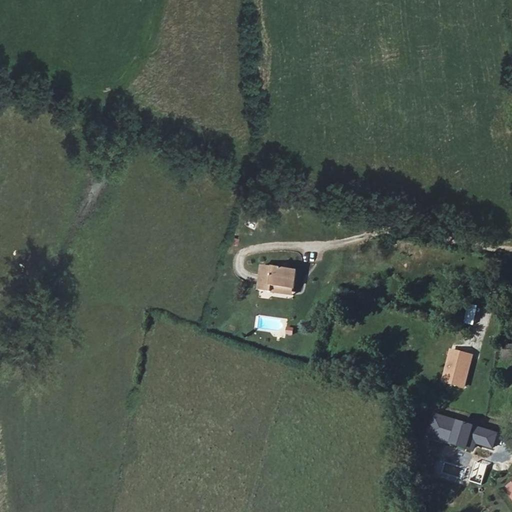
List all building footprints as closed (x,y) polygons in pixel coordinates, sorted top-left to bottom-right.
[(408,246),(407,255),(415,256),(416,247),(408,246)] [(274,282),(296,284),(297,266),(263,264),(261,288),(274,289),(274,282)] [(295,291),(296,284),(274,282),(274,289),(295,291)] [(473,325),(476,306),(467,304),(463,323),(473,325)] [(467,364),(470,365),(472,356),(453,351),(452,356),(468,360),(467,364)] [(470,365),(467,364),(468,360),(452,356),(445,381),(465,386),(470,365)] [(472,423),(435,412),(427,438),(464,449),(467,438),(472,423)] [(496,430),(472,423),(467,438),(492,445),(496,430)] [(510,458),(511,446),(511,436),(497,434),(493,455),(510,458)]
